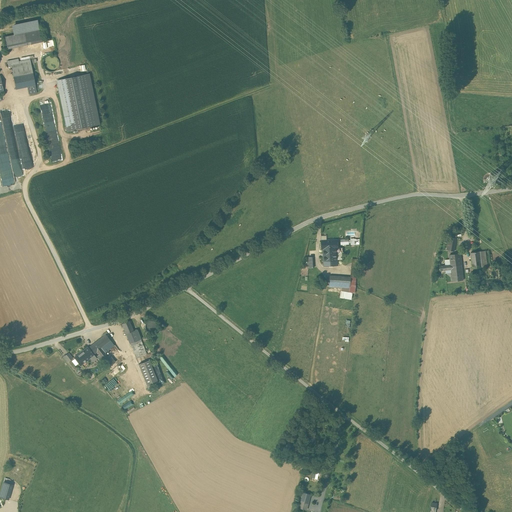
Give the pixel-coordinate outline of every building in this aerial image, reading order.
[(39,30),(5,37),(7,49),(42,42),(39,30)] [(37,93),(30,60),(19,62),(18,59),(7,61),(8,66),(11,66),(16,89),(27,87),(29,94),(37,93)] [(100,124),(90,74),(57,81),(67,131),(100,124)] [(51,104),(41,106),(44,120),(53,118),(54,122),(55,121),(51,104)] [(4,113),(2,114),(5,130),(12,129),(10,115),(4,116),(4,113)] [(449,239),(446,249),(454,251),(457,241),(449,239)] [(337,240),(321,241),(322,249),(323,249),(336,248),(338,248),(337,240)] [(336,248),(323,249),(324,266),(337,265),(337,252),(336,252),(336,248)] [(486,251),(471,253),(473,267),(488,266),(486,251)] [(452,282),(463,281),(460,254),(449,255),(452,282)] [(341,298),(353,299),(354,292),(357,293),(358,277),(331,275),(330,286),(342,287),(341,298)] [(137,331),(127,335),(136,359),(146,355),(137,331)] [(106,334),(91,345),(96,352),(111,341),(106,334)] [(88,347),(74,357),(80,366),(94,355),(93,354),(96,352),(91,345),(88,347)] [(109,354),(102,359),(108,367),(115,362),(109,354)] [(165,365),(177,378),(181,374),(183,375),(186,371),(173,358),(169,361),(165,365)] [(149,361),(139,364),(147,387),(157,383),(149,361)] [(117,381),(108,387),(121,406),(123,404),(123,403),(129,399),(117,381)] [(0,498),(8,501),(13,485),(3,482),(0,492),(0,498)] [(299,508),(307,510),(311,494),(303,492),(299,508)]
